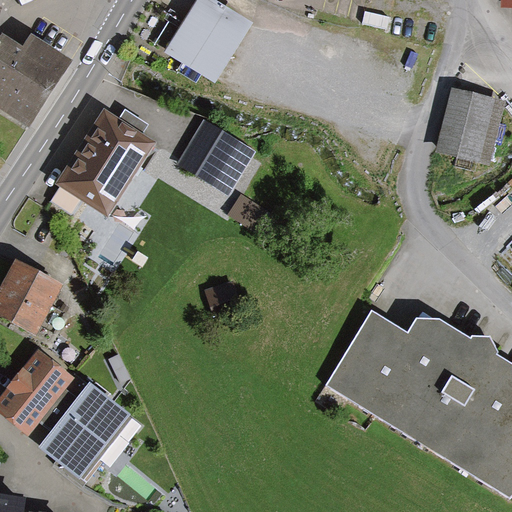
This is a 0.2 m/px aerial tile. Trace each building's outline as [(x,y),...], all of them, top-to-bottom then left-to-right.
[(253,23),(215,0),(197,0),(165,52),(215,83),(253,23)] [(1,36),(0,37),(0,110),(27,128),(71,62),(30,35),(20,49),(1,36)] [(495,94),(447,83),(433,145),(480,156),(495,94)] [(103,114),(56,190),(109,223),(157,148),(103,114)] [(256,154),(204,123),(176,168),(229,200),(256,154)] [(280,221),(241,197),(228,219),(267,243),(280,221)] [(64,284),(16,259),(0,289),(0,316),(36,335),(64,284)] [(226,277),(200,289),(211,313),(237,300),(226,277)] [(370,304),(324,379),(505,490),(511,478),(511,360),(414,301),(401,323),(370,304)] [(40,350),(0,399),(0,413),(30,437),(42,423),(69,389),(77,379),(40,350)] [(133,418),(91,384),(81,398),(69,389),(42,423),(54,433),(40,450),(81,483),(133,418)] [(0,511),(21,511),(23,505),(0,501),(0,511)]
